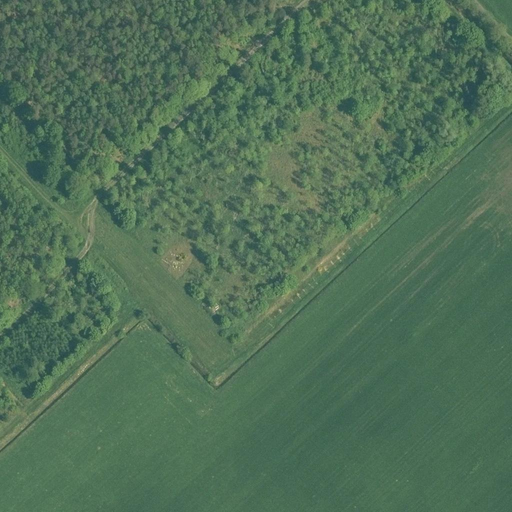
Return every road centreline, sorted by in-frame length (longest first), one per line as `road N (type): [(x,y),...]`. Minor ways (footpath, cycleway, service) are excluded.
road 1 (track): [(88,244),(96,202),(118,175),(256,52)]
road 2 (track): [(0,342),(76,273),(88,244)]
